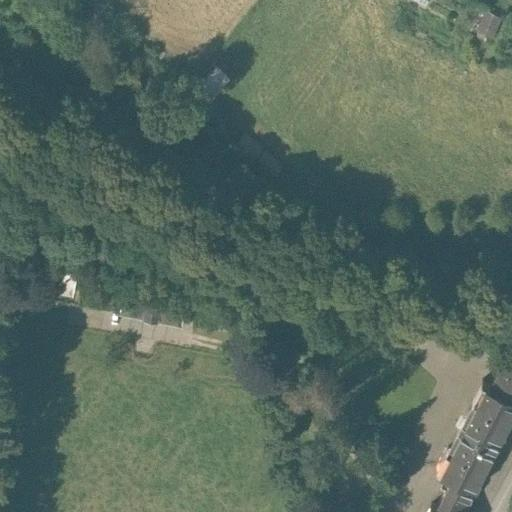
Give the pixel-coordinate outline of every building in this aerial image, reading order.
[(491,31),(500,13),(485,5),(476,23),(491,31)] [(229,70),(215,57),(194,80),(207,92),(229,70)] [(71,295),(76,271),(29,261),(24,286),(71,295)] [(203,293),(112,275),(107,301),(121,304),(120,311),(179,323),(180,315),(198,318),(203,293)] [(511,338),(489,382),(511,394),(511,338)] [(438,463),(451,470),(475,483),(511,413),(511,394),(489,382),(483,379),(438,463)] [(451,511),(459,511),(475,483),(451,470),(434,502),(451,511)] [(451,511),(434,502),(428,511),(451,511)]
